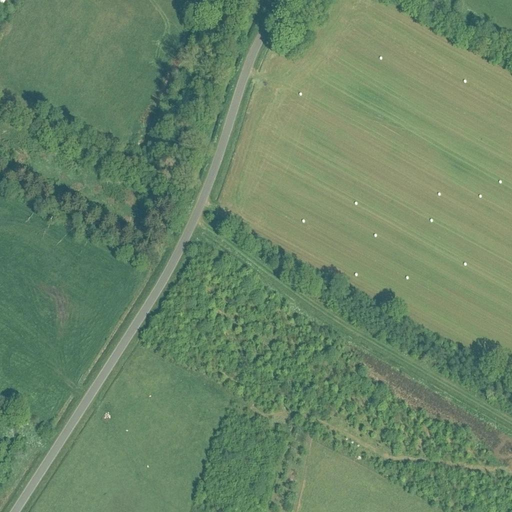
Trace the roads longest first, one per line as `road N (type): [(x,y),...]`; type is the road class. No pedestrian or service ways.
road 1 (tertiary): [(15,511),(165,277),(280,0)]
road 2 (track): [(193,220),(319,309),(511,423)]
